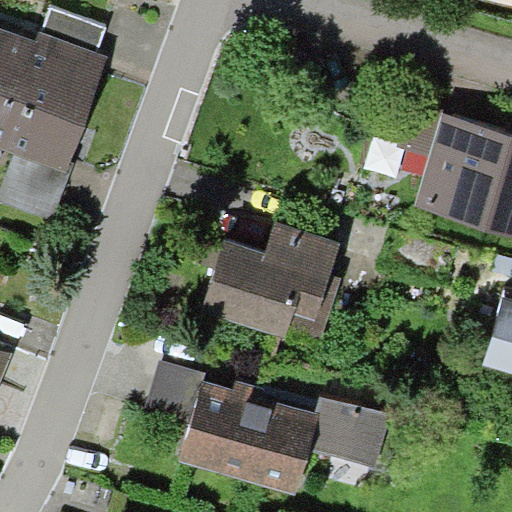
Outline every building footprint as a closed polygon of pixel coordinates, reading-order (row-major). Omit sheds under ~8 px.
[(38,21),(35,27),(0,16),(0,137),(13,142),(0,176),(0,193),(52,215),(71,163),(64,159),(103,47),(96,43),(104,21),(50,0),(41,22),(38,21)] [(428,144),(441,102),(408,93),(396,135),(428,144)] [(511,122),(441,102),(428,144),(415,192),(511,219),(511,122)] [(266,243),(226,231),(209,289),(278,308),(285,286),(310,294),(329,228),(275,212),(266,243)] [(391,221),(379,260),(445,279),(457,240),(391,221)] [(511,285),(503,283),(487,341),(511,348),(511,285)] [(0,365),(10,341),(0,337),(0,365)] [(308,403),(205,376),(186,447),(289,474),(308,403)] [(380,405),(322,392),(307,462),(365,474),(380,405)]
